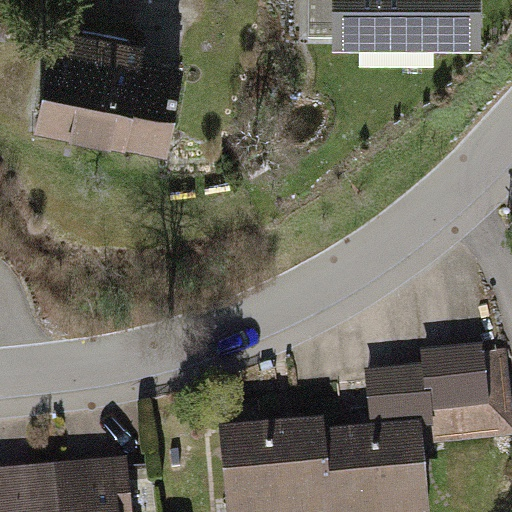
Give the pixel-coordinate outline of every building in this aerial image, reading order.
[(9,0),(0,0),(0,39),(7,40),(9,0)] [(492,40),(491,0),(304,0),(305,42),(492,40)] [(61,30),(42,134),(178,159),(195,70),(153,62),(156,47),(61,30)] [(376,392),(380,450),(434,446),(433,431),(492,427),(488,367),(430,371),(431,387),(376,392)] [(331,443),(229,451),(233,511),(336,511),(332,454),(331,443)] [(380,450),(332,454),(336,511),(439,511),(434,446),(380,450)] [(132,511),(130,476),(55,482),(58,511),(132,511)] [(58,511),(55,482),(0,486),(0,511),(58,511)]
